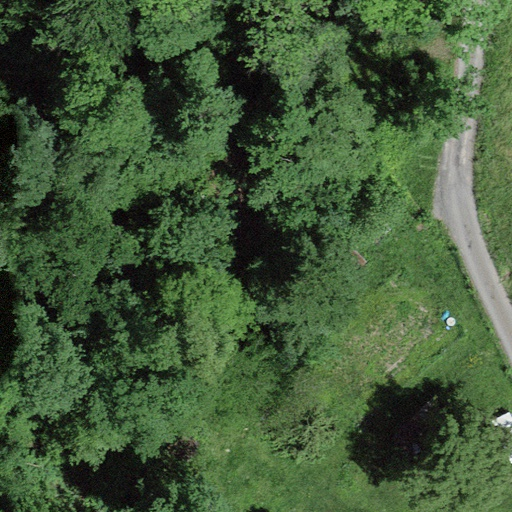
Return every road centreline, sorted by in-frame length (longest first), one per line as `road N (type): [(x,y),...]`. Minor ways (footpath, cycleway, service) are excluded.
road 1 (track): [(478,30),(252,105),(106,211),(0,324)]
road 2 (track): [(478,30),(467,153),(476,227),(511,312)]
